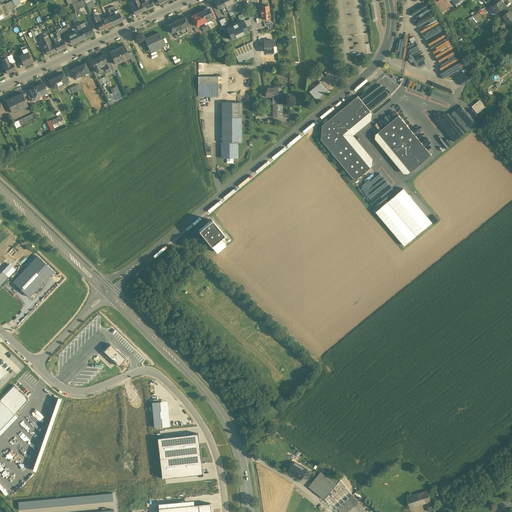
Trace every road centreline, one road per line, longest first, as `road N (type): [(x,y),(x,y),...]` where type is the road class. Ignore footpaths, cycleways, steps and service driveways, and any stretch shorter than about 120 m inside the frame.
road 1 (unclassified): [(155,249),(376,62),(389,34),(388,0)]
road 2 (unclassified): [(37,363),(60,385),(81,391),(140,370),(159,374),(212,442),(225,511)]
road 3 (residential): [(188,0),(0,87)]
road 4 (secondary): [(248,507),(223,418),(163,348)]
road 5 (track): [(280,376),(194,296),(178,252)]
road 6 (secondary): [(105,285),(0,185)]
road 7 (secondary): [(0,194),(100,290)]
